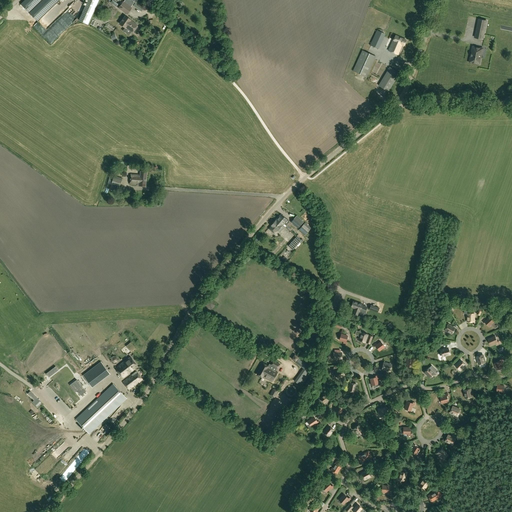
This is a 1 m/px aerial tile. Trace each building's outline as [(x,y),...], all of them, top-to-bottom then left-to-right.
[(29,12),(41,0),(24,0),(21,4),(29,12)] [(43,0),(30,13),(38,21),(59,0),(43,0)] [(98,0),(88,0),(79,20),(88,24),(98,0)] [(123,2),(119,8),(127,14),(132,8),(130,7),(132,4),(129,2),(125,0),(124,2),(123,2)] [(123,30),(130,20),(131,20),(125,16),(120,24),(125,27),(123,30)] [(475,37),(483,39),(487,21),(479,19),(475,37)] [(137,25),(130,20),(123,30),(129,34),(131,31),(132,32),(137,25)] [(381,50),(388,35),(381,32),(374,47),(381,50)] [(404,46),(406,40),(395,35),(388,51),(398,55),(402,45),(404,46)] [(480,54),(481,48),(473,47),(472,53),(471,56),(470,62),(479,64),(481,58),(478,58),(479,54),(480,54)] [(366,77),(376,57),(363,51),(353,71),(366,77)] [(381,79),(388,67),(380,62),(373,74),(381,79)] [(388,91),(399,73),(394,70),(391,76),(386,73),(379,86),(388,91)] [(147,172),(141,171),(140,175),(131,174),(131,176),(130,176),(129,181),(130,181),(130,184),(138,185),(146,186),(147,172)] [(111,184),(120,187),(122,179),(114,176),(110,176),(108,183),(111,184)] [(281,214),(275,221),(277,222),(277,221),(283,226),(284,225),(285,227),(286,227),(287,225),(287,224),(290,222),(281,214)] [(294,218),(291,222),(298,228),(301,224),(294,218)] [(285,227),(284,225),(283,226),(277,221),(277,222),(275,221),(271,225),(272,226),(269,229),(274,233),(277,230),(280,233),(285,227)] [(304,224),(301,227),(299,229),(305,235),(307,233),(309,230),(304,224)] [(300,241),(296,237),(288,246),(292,250),(300,241)] [(364,316),(367,307),(362,305),(353,301),(351,307),(355,309),(353,314),(357,316),(359,311),(360,312),(359,314),(364,316)] [(495,321),(490,316),(486,320),(485,319),(483,321),(484,323),(485,322),(489,326),(495,321)] [(455,328),(448,324),(444,330),(451,334),(455,328)] [(367,335),(362,332),(356,331),(355,334),(360,336),(359,340),(365,342),(367,335)] [(347,341),(346,341),(347,336),(341,334),(339,340),(344,341),(343,343),(346,344),(347,341)] [(495,336),(488,339),(491,345),(496,343),(497,344),(500,343),(499,341),(497,341),(495,336)] [(384,347),(380,341),(376,345),(375,344),(373,345),(375,348),(376,347),(379,351),(384,347)] [(448,348),(440,350),(442,356),(450,354),(448,348)] [(485,363),(483,355),(477,357),(479,364),(485,363)] [(123,378),(138,366),(130,356),(115,368),(123,378)] [(407,358),(406,366),(412,367),(413,361),(415,361),(415,358),(412,358),(412,359),(407,358)] [(495,364),(497,370),(503,367),(501,363),(503,362),(502,359),(499,360),(500,361),(495,364)] [(461,360),(456,366),(460,370),(465,364),(461,360)] [(100,361),(83,375),(92,387),(109,373),(100,361)] [(275,371),(276,368),(277,369),(279,365),(273,361),(272,361),(270,365),(269,368),(268,367),(268,366),(263,364),(257,375),(262,378),(263,377),(264,377),(264,376),(266,377),(265,378),(272,382),(277,372),(275,371)] [(391,365),(383,363),(382,369),(390,371),(391,365)] [(434,373),(428,368),(424,372),(430,378),(434,373)] [(338,378),(344,375),(342,369),(335,373),(338,378)] [(140,383),(143,380),(136,371),(132,374),(132,375),(123,382),(129,390),(139,382),(140,383)] [(298,384),(303,388),(313,375),(308,371),(298,384)] [(375,377),(370,379),(372,385),(378,383),(377,379),(378,378),(377,375),(375,376),(375,377)] [(496,386),(497,386),(497,391),(503,392),(504,386),(500,385),(500,384),(497,383),(496,386)] [(273,388),(270,394),(274,397),(278,391),(273,388)] [(122,393),(120,392),(114,398),(106,390),(75,419),(84,428),(89,434),(127,398),(122,393)] [(32,391),(28,394),(33,400),(36,398),(37,397),(32,391)] [(445,394),(445,396),(440,397),(442,403),(449,402),(447,396),(448,396),(448,393),(445,394)] [(320,398),(324,403),(330,398),(326,394),(320,398)] [(412,402),(412,403),(407,401),(404,409),(410,411),(412,405),(414,406),(415,403),(412,402)] [(343,407),(338,404),(334,410),(340,414),(343,409),(344,410),(346,407),(344,406),(343,407)] [(417,416),(420,409),(413,406),(410,414),(417,416)] [(460,410),(453,407),(450,413),(458,416),(460,410)] [(314,417),(307,421),(311,426),(316,423),(317,425),(319,423),(318,421),(317,421),(314,417)] [(364,431),(358,424),(353,428),(359,435),(364,431)] [(328,426),(323,432),(329,436),(334,430),(328,426)] [(402,428),(402,435),(408,435),(408,436),(411,436),(411,433),(409,433),(409,428),(402,428)] [(453,445),(455,439),(448,435),(445,441),(453,445)] [(411,446),(413,447),(410,451),(416,455),(419,449),(415,446),(415,445),(413,444),(411,446)] [(442,449),(437,453),(442,460),(447,455),(442,449)] [(369,451),(359,456),(361,462),(367,459),(367,460),(372,458),(369,451)] [(337,461),(331,471),(336,474),(340,468),(341,469),(343,464),(337,461)] [(371,476),(368,470),(361,474),(364,480),(371,476)] [(424,489),(428,482),(423,479),(419,485),(424,489)] [(327,482),(322,487),(326,492),(330,488),(332,489),(334,487),(332,485),(331,486),(327,482)] [(381,486),(381,494),(387,494),(387,495),(389,495),(389,491),(388,491),(388,486),(381,486)] [(442,496),(440,494),(441,493),(440,490),(438,491),(438,490),(428,496),(431,501),(437,498),(438,499),(442,496)] [(344,494),(339,500),(343,504),(347,500),(349,501),(351,499),(349,497),(348,498),(344,494)] [(311,511),(315,511),(320,505),(314,501),(308,510),(311,511)]
